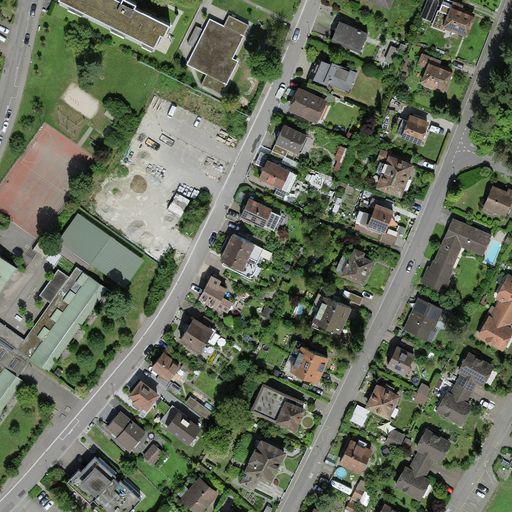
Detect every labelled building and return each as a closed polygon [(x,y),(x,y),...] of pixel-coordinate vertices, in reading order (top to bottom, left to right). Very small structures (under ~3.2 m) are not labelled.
[(58,0),(58,1),(155,50),(161,37),(164,38),(170,26),(135,9),(137,6),(130,3),(124,0),(122,0),(121,2),(116,0),(58,0)] [(393,0),(366,0),(390,10),(393,0)] [(439,2),(434,0),(427,0),(421,17),(432,21),(439,2)] [(453,2),(448,0),(443,0),(439,11),(438,10),(431,27),(445,32),(446,30),(467,38),(476,14),(462,9),(464,5),(454,1),(453,2)] [(195,48),(186,65),(206,75),(201,86),(221,95),(238,61),(232,58),(244,36),(243,35),(248,26),(228,16),(223,26),(209,19),(204,30),(196,26),(192,35),(187,44),(195,48)] [(368,34),(340,22),(331,41),(360,53),(368,34)] [(441,61),(422,53),(417,64),(427,68),(421,83),(445,93),(453,73),(439,67),(441,61)] [(357,73),(332,63),(331,65),(322,61),(313,81),(328,87),(329,84),(349,92),(357,73)] [(328,101),(298,88),(288,111),(317,124),(328,101)] [(410,115),(401,138),(420,145),(429,122),(410,115)] [(299,155),(308,136),(284,125),(275,144),(288,150),(299,155)] [(286,157),(288,150),(275,144),(272,151),(286,157)] [(350,150),(340,146),(334,159),(337,160),(333,169),(341,172),(350,150)] [(377,161),(385,164),(389,156),(390,156),(391,153),(381,149),(377,161)] [(286,157),(272,151),(270,156),(283,163),(286,157)] [(385,164),(376,189),(401,198),(414,165),(390,156),(389,156),(385,164)] [(300,164),(286,157),(283,163),(298,169),(300,164)] [(291,171),(267,161),(259,179),(278,188),(282,190),(282,189),(290,172),(291,171)] [(297,175),(290,172),(282,189),(287,192),(289,192),(297,175)] [(507,193),(493,186),(483,210),(493,215),(494,212),(506,218),(510,209),(511,210),(511,190),(509,189),(507,193)] [(284,198),(287,192),(282,189),(282,190),(278,188),(275,193),(284,198)] [(264,228),(265,226),(274,230),(281,216),(271,212),(273,209),(249,199),(240,218),(264,228)] [(394,211),(376,204),(372,215),(364,212),(360,223),(367,226),(367,228),(383,234),(385,234),(386,233),(394,211)] [(145,261),(78,214),(59,242),(126,289),(145,261)] [(492,236),(453,218),(434,261),(433,260),(430,267),(428,266),(421,283),(443,293),(454,270),(452,270),(462,247),(483,256),(492,236)] [(397,237),(386,233),(385,234),(383,234),(380,241),(394,246),(397,237)] [(232,235),(226,247),(257,262),(264,249),(254,244),(253,245),(232,235)] [(256,265),(257,262),(226,247),(219,261),(223,264),(222,266),(249,279),(250,276),(252,276),(255,271),(257,266),(256,265)] [(366,253),(354,248),(350,258),(343,255),(336,270),(343,273),(341,276),(363,285),(374,261),(364,257),(366,253)] [(0,293),(17,269),(0,257),(0,414),(24,381),(18,377),(24,368),(31,359),(49,372),(107,290),(76,268),(70,277),(59,269),(40,295),(51,303),(25,340),(1,323),(0,322),(0,293)] [(221,281),(211,276),(198,300),(216,309),(217,308),(228,313),(233,303),(223,297),(227,290),(219,285),(221,281)] [(511,277),(508,276),(495,299),(499,301),(511,308),(511,277)] [(290,285),(283,282),(280,290),(287,293),(290,285)] [(363,298),(345,290),(342,297),(360,305),(363,298)] [(318,294),(313,305),(319,308),(347,320),(351,309),(334,301),(318,294)] [(445,310),(419,297),(416,303),(403,330),(431,344),(437,333),(434,331),(445,310)] [(511,323),(511,308),(499,301),(491,317),(510,327),(511,323)] [(276,311),(265,307),(261,316),(272,321),(276,311)] [(340,335),(347,320),(319,308),(312,322),(338,333),(340,335)] [(491,317),(489,316),(477,338),(503,352),(511,336),(511,328),(510,327),(491,317)] [(214,331),(194,318),(179,342),(199,354),(214,331)] [(402,339),(398,347),(411,354),(416,345),(402,339)] [(329,360),(302,347),(296,360),(323,372),(329,360)] [(398,347),(397,347),(396,349),(387,368),(406,376),(416,356),(411,354),(398,347)] [(181,367),(164,353),(152,369),(159,375),(169,383),(171,380),(181,367)] [(469,353),(457,375),(459,376),(477,385),(479,387),(483,388),(494,367),(469,353)] [(323,372),(296,360),(290,372),(317,385),(323,372)] [(281,372),(275,369),(272,375),(278,378),(281,372)] [(182,389),(171,380),(169,383),(159,375),(156,379),(177,395),(182,389)] [(477,385),(459,376),(450,394),(467,403),(477,385)] [(160,396),(141,381),(128,397),(134,402),(133,404),(137,407),(142,411),(144,409),(147,412),(160,396)] [(384,389),(377,385),(365,409),(389,421),(401,397),(399,396),(401,391),(386,383),(384,389)] [(417,392),(418,392),(428,397),(432,389),(422,383),(417,392)] [(263,384),(251,412),(297,432),(304,415),(306,410),(302,408),(305,402),(263,384)] [(428,397),(418,392),(418,393),(413,391),(410,395),(416,397),(414,400),(424,405),(428,397)] [(450,394),(447,392),(435,413),(461,427),(473,406),(469,405),(467,403),(450,394)] [(211,412),(191,397),(185,404),(206,419),(211,412)] [(179,412),(180,411),(173,405),(160,422),(168,427),(179,412)] [(146,433),(121,411),(106,429),(117,438),(115,440),(130,452),(146,433)] [(186,417),(179,412),(168,427),(166,430),(189,447),(202,429),(186,417)] [(426,425),(415,446),(418,448),(435,457),(437,458),(440,460),(452,439),(426,425)] [(406,434),(392,427),(385,441),(399,449),(400,445),(406,436),(406,434)] [(358,439),(351,436),(339,461),(360,471),(373,447),(366,444),(368,440),(359,435),(358,439)] [(414,440),(406,436),(400,445),(408,450),(414,440)] [(287,453),(261,440),(257,447),(256,447),(248,463),(249,464),(244,473),(246,473),(260,481),(270,486),(279,468),(287,453)] [(164,452),(154,444),(143,456),(153,465),(164,452)] [(435,457),(418,448),(409,465),(426,474),(435,457)] [(117,479),(96,459),(82,473),(79,471),(68,483),(90,504),(93,501),(98,506),(95,509),(98,511),(130,511),(141,501),(117,479)] [(409,465),(405,462),(394,483),(419,497),(431,476),(428,475),(426,474),(409,465)] [(260,481),(246,473),(240,484),(254,491),(260,481)] [(181,497),(180,499),(194,511),(203,511),(209,506),(219,494),(199,477),(188,490),(181,497)] [(369,482),(361,477),(351,497),(359,501),(369,482)] [(181,497),(188,490),(185,486),(178,494),(181,497)] [(406,511),(385,500),(378,511),(406,511)] [(353,511),(356,507),(348,503),(344,509),(349,511),(353,511)]
